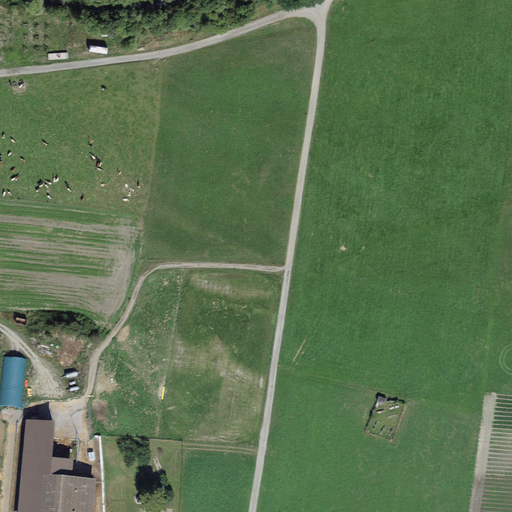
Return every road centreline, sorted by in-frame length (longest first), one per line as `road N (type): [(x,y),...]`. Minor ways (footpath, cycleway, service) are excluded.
road 1 (track): [(329,0),(253,511)]
road 2 (track): [(0,73),(179,51),(319,0)]
